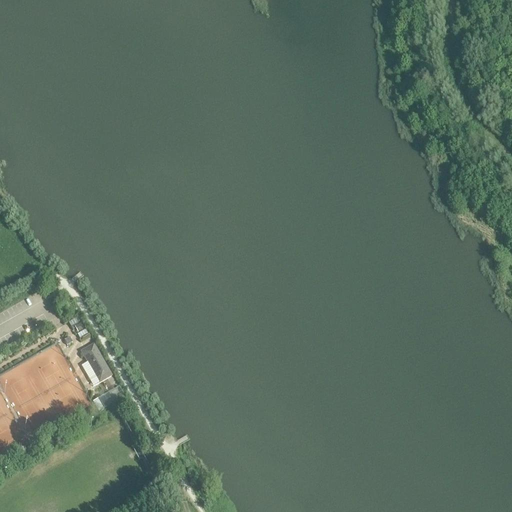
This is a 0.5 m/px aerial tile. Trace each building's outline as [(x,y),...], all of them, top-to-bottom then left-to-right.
[(78,318),(68,324),(70,328),(80,323),(78,318)] [(80,324),(74,328),(77,333),(83,330),(80,324)] [(85,331),(76,336),(79,339),(87,335),(85,331)] [(82,351),(100,383),(111,377),(93,345),(82,351)] [(92,403),(98,413),(124,398),(118,388),(92,403)]
